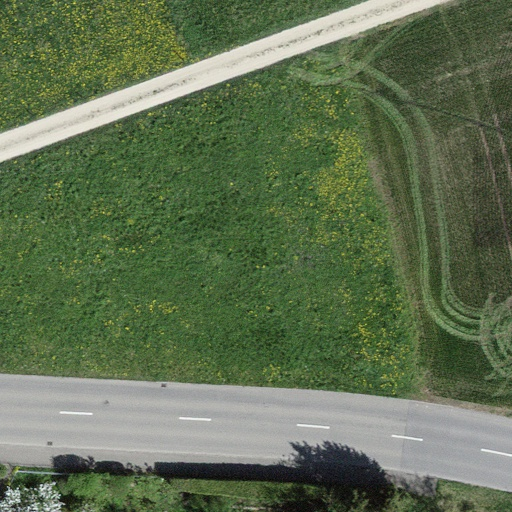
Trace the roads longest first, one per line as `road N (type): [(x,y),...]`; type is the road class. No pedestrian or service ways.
road 1 (tertiary): [(511,455),(220,420),(0,409)]
road 2 (track): [(0,150),(425,0)]
